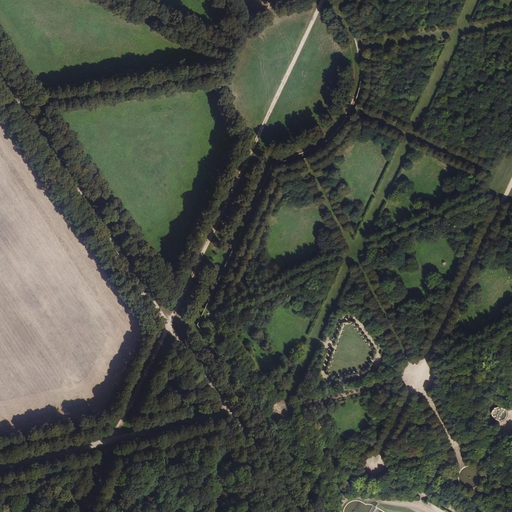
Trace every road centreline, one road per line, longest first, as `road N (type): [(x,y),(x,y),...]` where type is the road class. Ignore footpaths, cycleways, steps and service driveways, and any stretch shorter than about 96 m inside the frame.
road 1 (track): [(168,323),(322,0)]
road 2 (track): [(168,323),(0,74)]
road 3 (track): [(237,66),(21,105)]
road 4 (track): [(319,7),(266,26),(241,57),(233,101),(254,149)]
road 5 (track): [(115,0),(241,57)]
road 6 (track): [(113,440),(168,323)]
road 7 (track): [(232,412),(113,440)]
